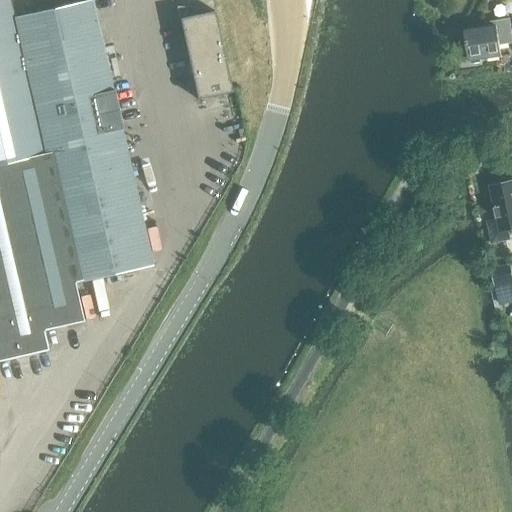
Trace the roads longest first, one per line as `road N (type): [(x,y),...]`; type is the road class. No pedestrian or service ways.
road 1 (tertiary): [(57,511),(236,218),(277,112),(288,58),(285,0)]
road 2 (residential): [(511,128),(440,148),(406,182),(293,403),(226,511)]
